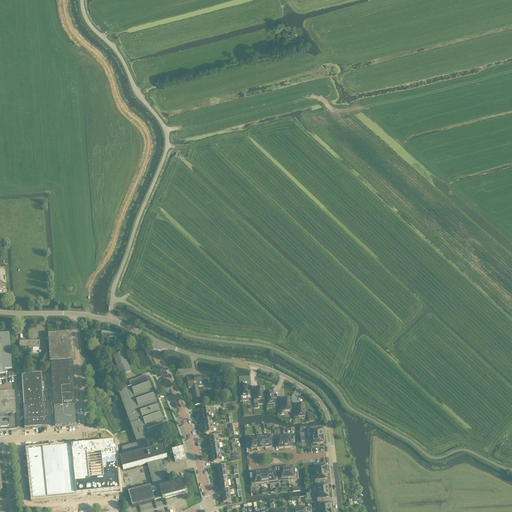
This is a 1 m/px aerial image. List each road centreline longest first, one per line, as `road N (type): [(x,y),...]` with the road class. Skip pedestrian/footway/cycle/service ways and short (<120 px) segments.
road 1 (track): [(511,69),(345,112),(313,92),(165,130)]
road 2 (unclassified): [(110,320),(113,285),(167,141),(120,56),(87,22),(82,0)]
road 3 (residential): [(333,456),(328,419),(310,391),(265,368),(158,342)]
road 4 (residential): [(19,438),(83,434),(75,314)]
road 5 (track): [(283,0),(112,45)]
road 6 (tertiary): [(208,503),(183,413),(156,356),(158,342)]
road 7 (residential): [(114,511),(107,501),(29,505),(19,438)]
